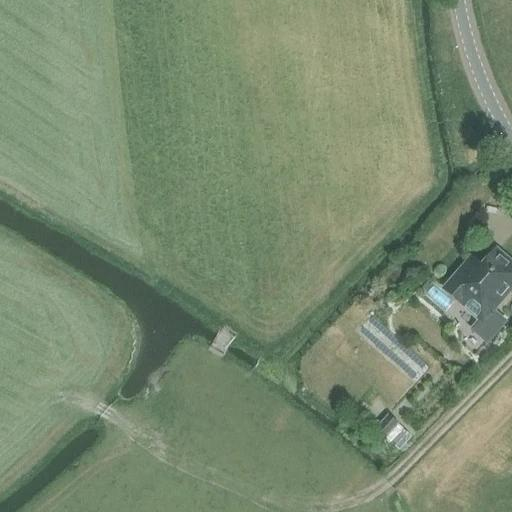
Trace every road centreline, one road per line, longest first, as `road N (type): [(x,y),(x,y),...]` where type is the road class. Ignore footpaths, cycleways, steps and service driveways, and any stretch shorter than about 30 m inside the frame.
road 1 (track): [(77,395),(329,509),(370,496),(511,351)]
road 2 (tertiary): [(511,137),(492,105),(460,0)]
